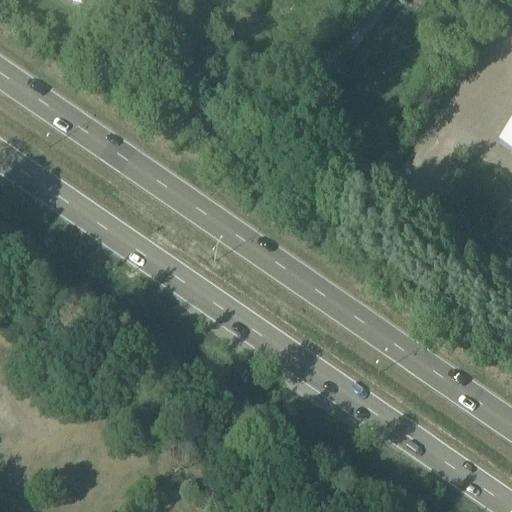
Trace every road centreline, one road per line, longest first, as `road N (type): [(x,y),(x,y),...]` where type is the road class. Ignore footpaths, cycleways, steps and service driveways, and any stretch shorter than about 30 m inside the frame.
road 1 (primary): [(0,159),(511,509)]
road 2 (primary): [(511,428),(0,79)]
